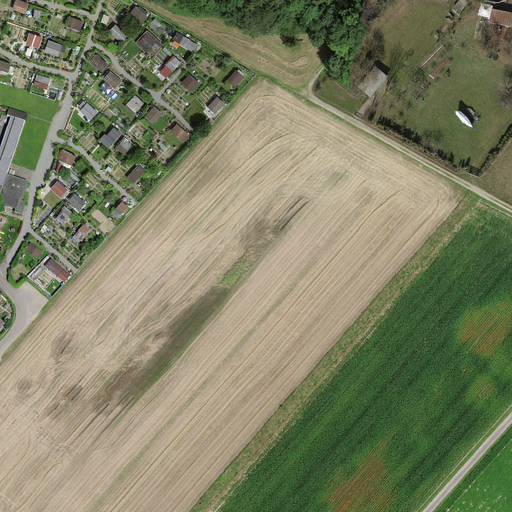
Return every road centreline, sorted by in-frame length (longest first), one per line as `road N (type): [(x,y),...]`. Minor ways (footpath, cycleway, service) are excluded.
road 1 (track): [(511,209),(303,92)]
road 2 (track): [(426,511),(511,415)]
